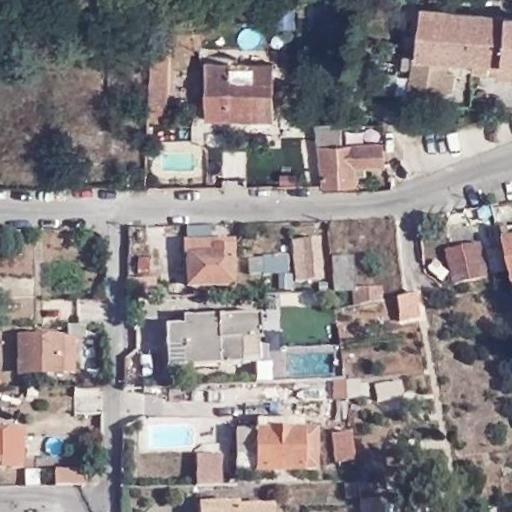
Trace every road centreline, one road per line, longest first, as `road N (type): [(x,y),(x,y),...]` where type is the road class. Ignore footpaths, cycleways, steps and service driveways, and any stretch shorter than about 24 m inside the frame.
road 1 (residential): [(108,211),(330,211),(443,200),(511,176)]
road 2 (residential): [(103,511),(108,211)]
